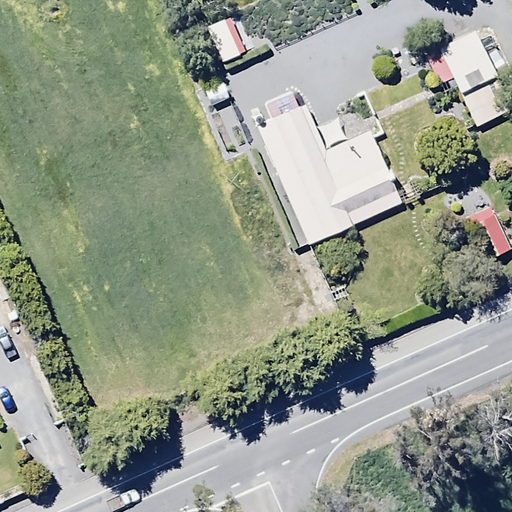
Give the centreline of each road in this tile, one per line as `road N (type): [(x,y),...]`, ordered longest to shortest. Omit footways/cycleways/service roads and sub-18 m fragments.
road 1 (primary): [(238,432),(511,311)]
road 2 (primary): [(66,511),(238,432)]
